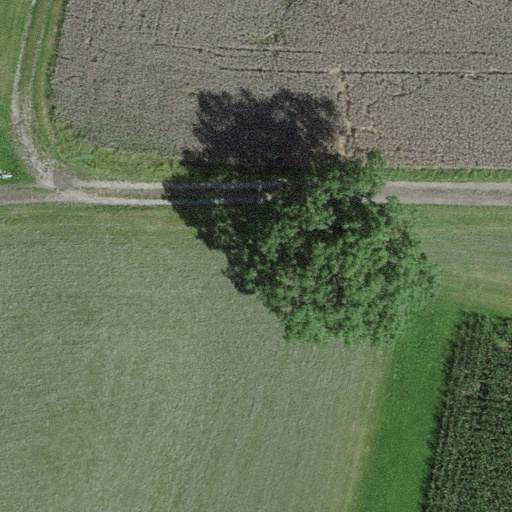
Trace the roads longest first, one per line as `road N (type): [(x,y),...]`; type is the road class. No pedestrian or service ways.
road 1 (track): [(0,204),(59,189),(136,199),(511,201)]
road 2 (track): [(47,0),(23,88),(37,152),(59,189)]
